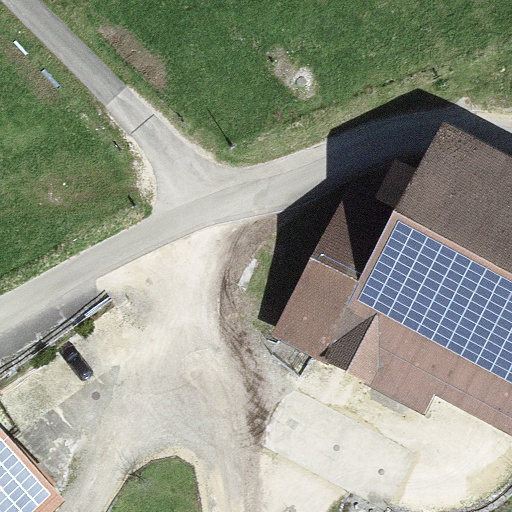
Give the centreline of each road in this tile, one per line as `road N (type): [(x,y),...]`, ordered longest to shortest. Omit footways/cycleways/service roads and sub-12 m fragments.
road 1 (unclassified): [(0,310),(343,151),(452,128),(511,126)]
road 2 (track): [(212,206),(7,0)]
